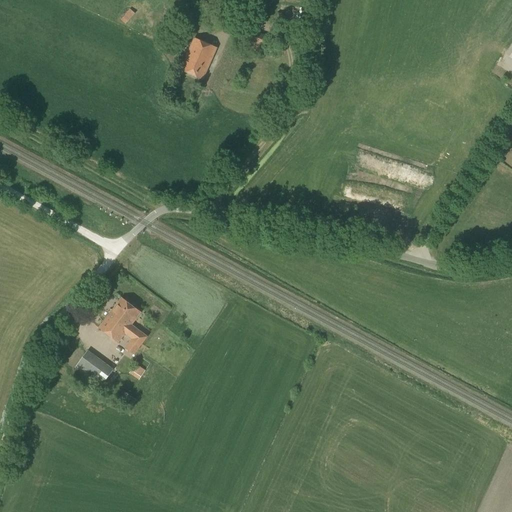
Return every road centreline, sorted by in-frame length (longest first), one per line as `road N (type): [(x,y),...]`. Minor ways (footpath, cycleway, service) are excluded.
road 1 (unclassified): [(511,258),(444,265),(172,208),(152,214),(116,250),(0,184)]
road 2 (track): [(116,250),(37,347),(0,445)]
road 3 (track): [(205,213),(289,110),(290,53)]
